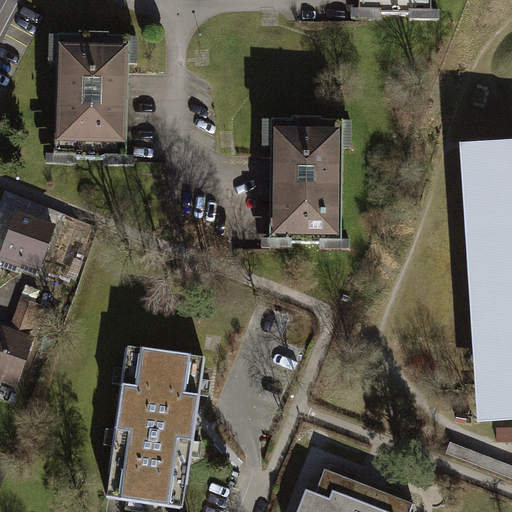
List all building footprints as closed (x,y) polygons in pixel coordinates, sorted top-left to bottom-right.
[(342,0),(342,24),(434,25),(433,0),(342,0)] [(43,177),(133,179),(137,34),(46,32),(43,177)] [(264,273),(366,276),(369,127),(267,122),(264,273)] [(511,144),(456,151),(478,427),(511,424),(511,144)] [(60,228),(7,208),(0,227),(0,273),(37,288),(60,228)] [(0,393),(19,401),(40,347),(0,330),(0,393)] [(107,498),(183,509),(204,360),(128,349),(107,498)] [(410,511),(411,510),(322,479),(310,511),(410,511)]
